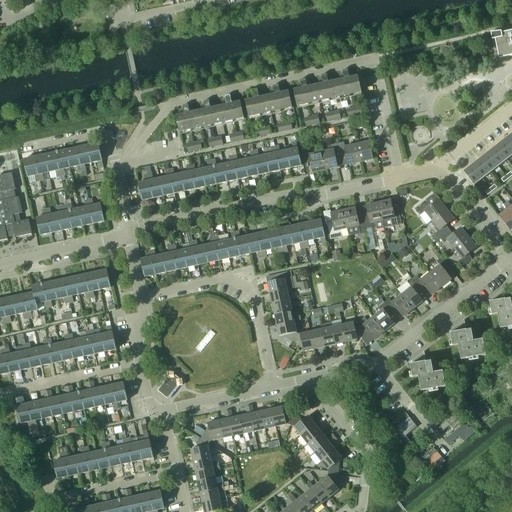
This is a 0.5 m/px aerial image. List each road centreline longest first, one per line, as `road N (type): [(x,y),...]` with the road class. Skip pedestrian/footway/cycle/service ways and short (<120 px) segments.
road 1 (residential): [(124,163),(169,103),(370,60)]
road 2 (residential): [(126,234),(399,177)]
road 3 (residential): [(273,385),(250,291),(223,279),(141,299)]
road 4 (residential): [(376,362),(508,259)]
road 5 (residential): [(308,377),(366,453),(357,511)]
road 6 (residential): [(141,362),(0,394)]
road 7 (residential): [(47,486),(53,498),(177,469)]
road 8 (residential): [(0,265),(126,234)]
road 9 (residential): [(115,166),(106,131),(23,150)]
